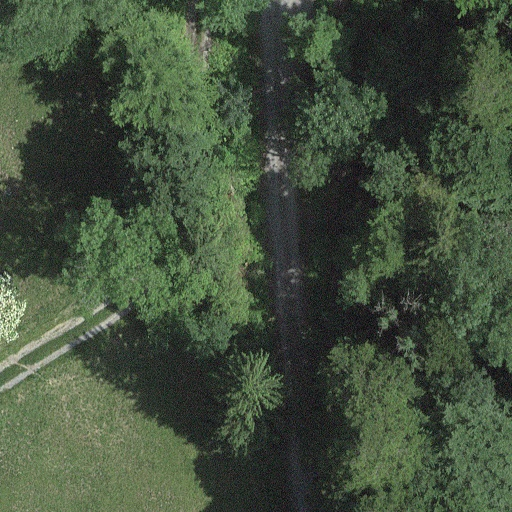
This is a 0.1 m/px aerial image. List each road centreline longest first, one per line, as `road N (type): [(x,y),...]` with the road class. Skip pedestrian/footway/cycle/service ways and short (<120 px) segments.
road 1 (track): [(297,511),(275,0)]
road 2 (track): [(0,387),(127,294),(193,194),(199,0)]
